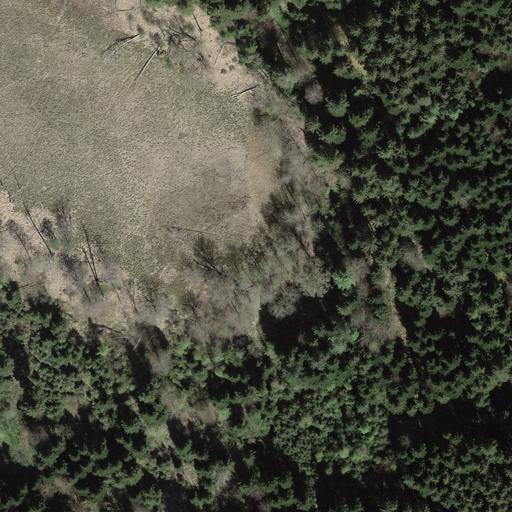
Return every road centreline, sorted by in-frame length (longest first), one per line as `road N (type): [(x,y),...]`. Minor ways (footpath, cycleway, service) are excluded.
road 1 (track): [(497,511),(409,484),(233,511)]
road 2 (track): [(511,324),(436,202),(346,119)]
road 3 (track): [(379,298),(409,484)]
road 4 (track): [(346,119),(379,298)]
road 5 (track): [(346,119),(260,0)]
